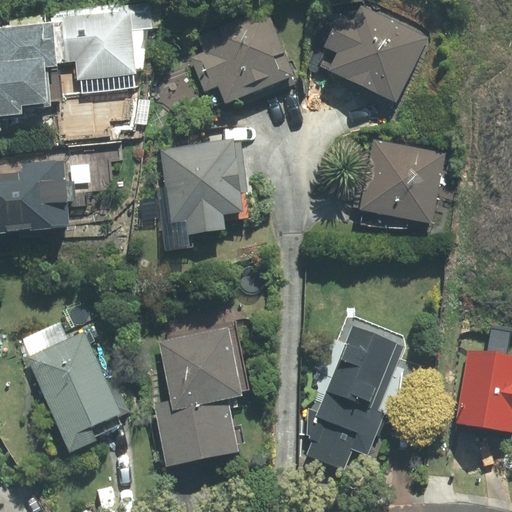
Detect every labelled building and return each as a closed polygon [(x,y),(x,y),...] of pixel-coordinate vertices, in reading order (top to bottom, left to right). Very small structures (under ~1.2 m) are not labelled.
[(358,6),(327,73),(395,104),(426,38),(358,6)] [(293,80),(265,8),(196,34),(203,52),(188,58),(202,94),(217,88),(224,106),(293,80)] [(0,124),(25,124),(25,114),(49,113),(48,70),(65,70),(66,94),(78,94),(136,91),(134,34),(152,33),(152,10),(63,13),(63,31),(0,33),(0,124)] [(241,140),(160,150),(169,223),(185,221),(187,236),(223,232),(221,216),(242,214),(239,193),(248,192),(241,140)] [(445,155),(372,141),(358,211),(431,225),(445,155)] [(0,234),(68,234),(68,213),(56,213),(56,165),(20,165),(20,179),(0,179),(0,234)] [(403,349),(351,328),(306,440),(312,442),(306,456),(332,466),(335,458),(346,462),(349,455),(359,459),(360,455),(365,457),(382,415),(377,414),(403,349)] [(227,330),(159,343),(171,403),(153,406),(166,468),(236,454),(225,401),(241,398),(227,330)] [(89,432),(124,417),(88,334),(27,360),(68,456),(94,445),(89,432)] [(511,432),(511,359),(468,352),(456,424),(511,433),(511,432)]
